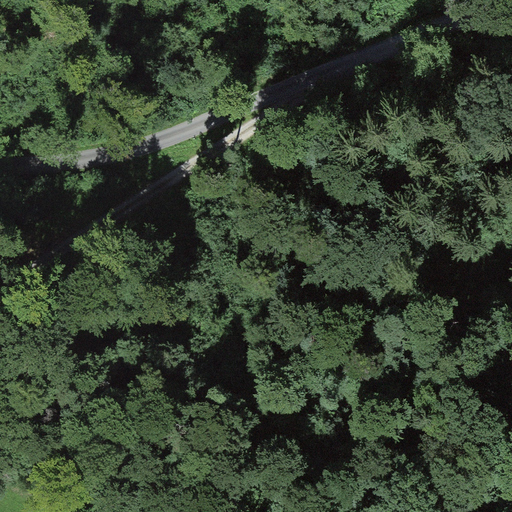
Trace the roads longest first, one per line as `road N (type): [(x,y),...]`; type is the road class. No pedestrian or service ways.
road 1 (unclassified): [(0,165),(143,147),(511,1)]
road 2 (track): [(0,293),(33,263),(205,160),(315,80)]
